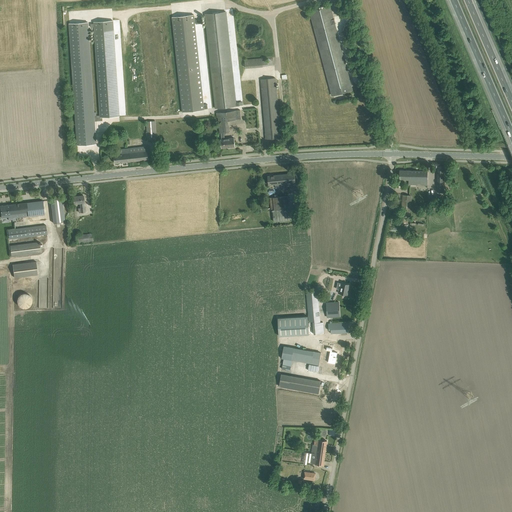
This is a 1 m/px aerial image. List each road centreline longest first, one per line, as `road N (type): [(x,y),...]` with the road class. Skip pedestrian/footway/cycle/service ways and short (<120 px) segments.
road 1 (tertiary): [(392,153),(0,186)]
road 2 (unclassified): [(325,511),(392,153)]
road 3 (track): [(9,511),(14,305)]
road 4 (unclassified): [(392,153),(355,0)]
road 5 (motorway): [(454,0),(511,132)]
road 6 (tertiary): [(511,157),(392,153)]
